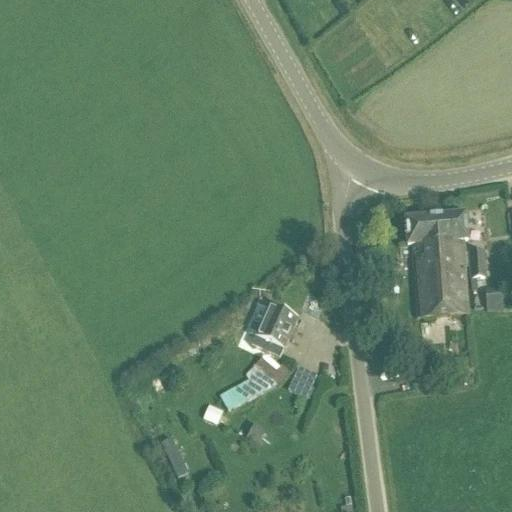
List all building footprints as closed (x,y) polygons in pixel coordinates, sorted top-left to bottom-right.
[(437,220),(444,320),(470,318),(464,242),(467,242),(465,217),(437,220)] [(444,320),(437,220),(405,222),(407,248),(413,247),(419,322),(444,320)] [(273,348),(283,353),(284,353),(297,323),(269,310),(255,340),(273,348)] [(283,353),(273,348),(268,355),(256,369),(279,388),(291,375),(278,360),(283,353)] [(297,391),(315,395),(320,370),(302,366),(297,391)] [(215,427),(221,415),(210,410),(204,422),(215,427)] [(160,447),(177,482),(188,476),(171,441),(160,447)]
